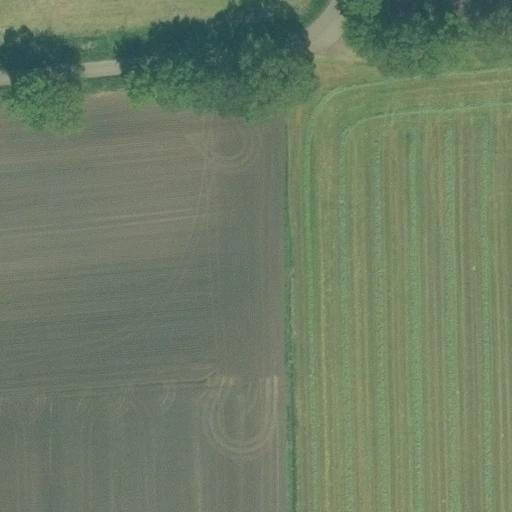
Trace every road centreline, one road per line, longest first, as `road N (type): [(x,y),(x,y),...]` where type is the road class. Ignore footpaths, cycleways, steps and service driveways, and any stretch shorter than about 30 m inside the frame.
road 1 (unclassified): [(0,78),(308,42)]
road 2 (track): [(308,42),(359,50),(511,36)]
